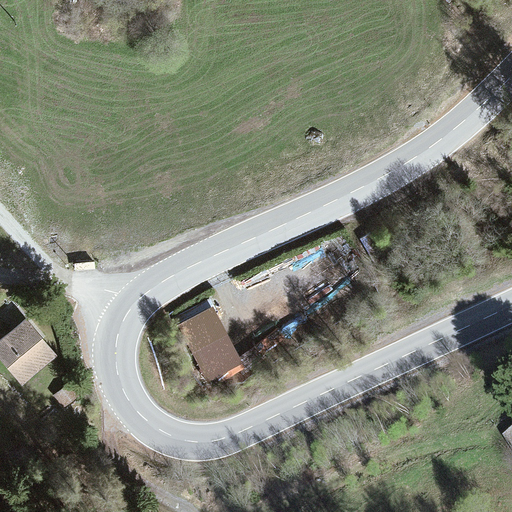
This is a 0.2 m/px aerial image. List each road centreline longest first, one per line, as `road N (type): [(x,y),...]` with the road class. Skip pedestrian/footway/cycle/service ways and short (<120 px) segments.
road 1 (tertiary): [(141,296),(116,339),(121,385),(148,421),(202,441),(241,431),(511,304)]
road 2 (tertiary): [(511,74),(407,161),(141,296)]
road 3 (residential): [(141,296),(0,274)]
